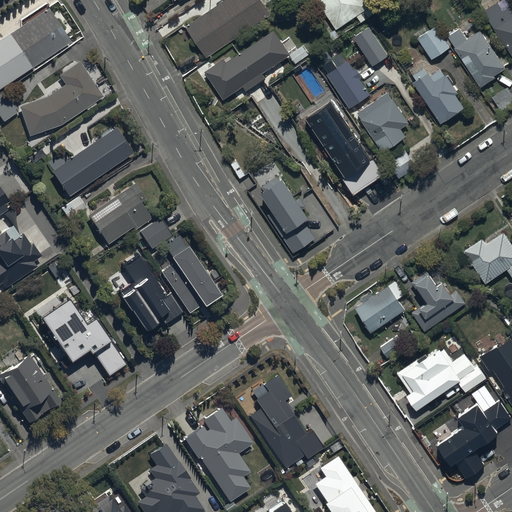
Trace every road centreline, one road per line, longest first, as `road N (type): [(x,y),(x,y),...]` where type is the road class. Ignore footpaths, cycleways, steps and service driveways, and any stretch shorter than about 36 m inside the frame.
road 1 (tertiary): [(288,303),(194,179),(92,0)]
road 2 (residential): [(0,498),(288,303)]
road 3 (residential): [(288,303),(511,149)]
road 4 (tertiary): [(434,511),(288,303)]
